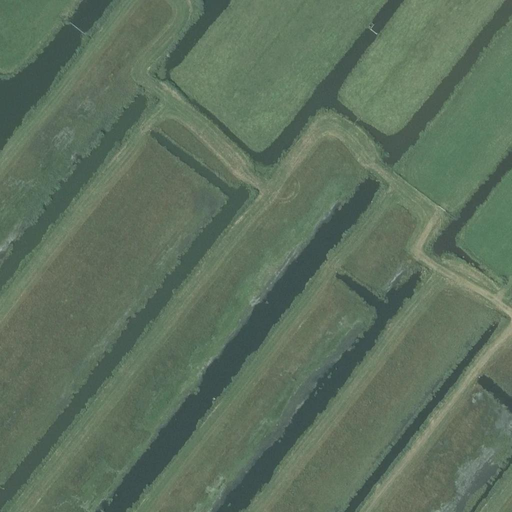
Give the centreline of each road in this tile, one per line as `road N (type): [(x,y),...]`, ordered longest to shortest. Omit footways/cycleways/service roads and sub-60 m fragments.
road 1 (track): [(367,511),(511,326)]
road 2 (track): [(496,303),(414,251),(437,213)]
